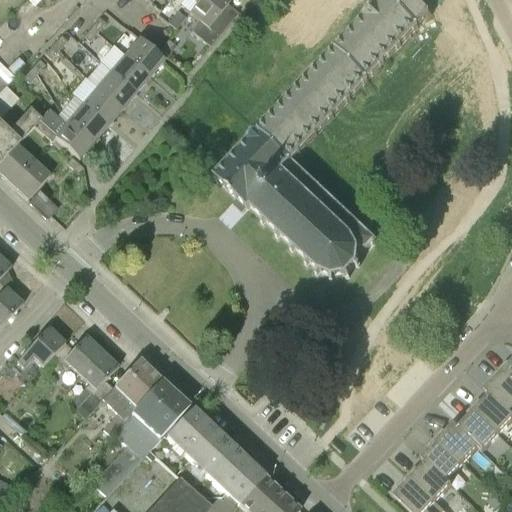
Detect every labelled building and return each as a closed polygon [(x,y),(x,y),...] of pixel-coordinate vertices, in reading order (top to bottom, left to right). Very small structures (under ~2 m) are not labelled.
[(196,7),(202,0),(187,0),(196,7),(189,16),(196,7)] [(200,24),(191,34),(209,49),(237,16),(227,7),(229,4),(224,0),(202,0),(196,7),(189,16),(200,24)] [(409,0),(385,0),(341,48),(215,182),(241,206),(248,212),(251,209),(264,221),(261,224),(263,226),(266,223),(278,235),(275,238),(277,240),(280,237),(293,249),(290,252),(292,254),(295,251),(308,262),(304,266),(307,268),(310,265),(318,272),(315,275),(317,277),(320,274),(330,279),(330,283),(333,283),(333,279),(344,277),(346,281),(349,279),(347,276),(355,267),(359,269),(360,266),(356,265),(357,253),(369,251),(376,244),(361,230),(362,229),(361,227),(359,229),(350,220),(352,219),(350,217),(349,219),(336,207),(337,205),(336,204),(334,205),(321,193),(322,191),(321,190),(320,191),(306,179),(308,178),(306,176),(305,178),(291,165),(429,19),(409,0)] [(175,32),(184,21),(176,14),(168,26),(175,32)] [(91,30),(97,35),(105,26),(99,21),(91,30)] [(97,35),(91,30),(83,39),(89,44),(97,35)] [(53,47),(59,53),(66,44),(61,39),(53,47)] [(124,59),(149,80),(164,63),(139,42),(124,59)] [(158,54),(166,60),(176,48),(168,42),(158,54)] [(45,56),(51,61),(59,53),(53,47),(45,56)] [(110,75),(135,97),(149,80),(124,59),(110,75)] [(31,71),(37,76),(45,68),(39,62),(31,71)] [(37,76),(31,71),(23,80),(29,85),(37,76)] [(97,91),(122,113),(135,97),(110,75),(97,91)] [(0,165),(16,149),(33,130),(40,122),(29,111),(12,130),(11,137),(0,126),(0,121),(19,102),(7,89),(0,97),(0,165)] [(100,122),(108,129),(122,113),(97,91),(83,106),(100,122)] [(70,122),(94,145),(108,129),(100,122),(83,106),(70,122)] [(57,138),(54,142),(79,163),(94,145),(70,122),(66,127),(49,112),(41,121),(58,136),(57,138)] [(51,145),(54,142),(57,138),(58,136),(41,121),(40,122),(33,130),(51,145)] [(0,165),(0,178),(11,189),(33,164),(16,149),(0,165)] [(71,161),(65,168),(77,177),(83,171),(71,161)] [(33,164),(11,189),(27,203),(49,179),(33,164)] [(46,223),(56,212),(39,195),(28,206),(46,223)] [(0,296),(3,294),(0,291),(0,281),(10,270),(0,260),(0,296)] [(0,331),(22,307),(5,292),(3,294),(0,296),(0,331)] [(17,364),(24,370),(33,361),(42,370),(53,360),(52,359),(62,349),(64,347),(48,331),(17,364)] [(67,373),(70,370),(78,378),(101,355),(85,340),(70,356),(62,349),(52,359),(53,360),(67,373)] [(85,422),(110,394),(102,387),(117,370),(101,355),(78,378),(88,388),(84,392),(91,398),(75,414),(85,422)] [(497,372),(511,386),(511,364),(510,367),(506,363),(497,372)] [(110,439),(111,440),(114,437),(120,430),(119,429),(161,386),(138,364),(113,390),(128,405),(102,432),(110,439)] [(509,417),(511,416),(511,414),(511,386),(497,372),(488,382),(492,386),(485,394),(489,398),(509,417)] [(161,438),(188,410),(161,386),(119,429),(120,430),(114,437),(127,449),(92,487),(106,500),(162,440),(161,438)] [(511,423),(511,417),(511,416),(509,417),(489,398),(483,405),(478,401),(469,410),(499,438),(511,423)] [(482,455),(499,438),(469,410),(461,420),(465,424),(459,431),(479,450),(478,451),(482,455)] [(239,509),(238,508),(263,481),(192,413),(164,442),(237,510),(239,509)] [(462,467),(478,451),(479,450),(459,431),(454,427),(447,435),(442,431),(433,440),(462,467)] [(446,485),(447,484),(462,467),(433,440),(424,450),(429,454),(421,462),(426,466),(446,485)] [(452,488),(447,484),(446,485),(426,466),(419,473),(415,469),(406,478),(435,505),(436,505),(452,488)] [(406,478),(397,488),(401,492),(394,500),(406,511),(443,511),(436,505),(435,505),(406,478)] [(202,511),(203,504),(178,481),(149,511),(202,511)] [(238,508),(239,509),(242,511),(296,511),(263,481),(238,508)] [(493,498),(487,505),(495,511),(501,506),(493,498)]
